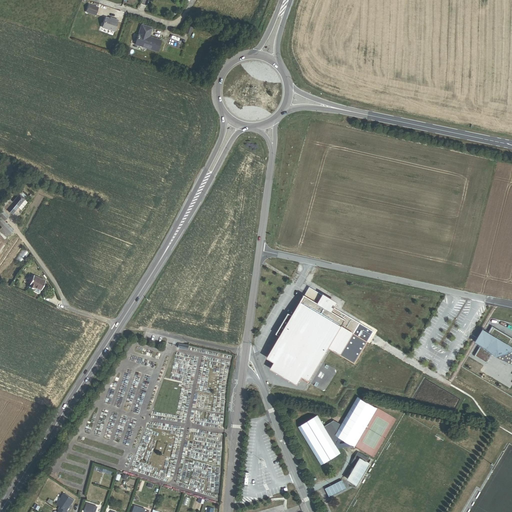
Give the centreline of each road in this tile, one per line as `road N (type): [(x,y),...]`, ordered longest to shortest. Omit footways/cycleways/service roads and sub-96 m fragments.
road 1 (primary): [(0,511),(209,172)]
road 2 (unclassified): [(511,304),(260,248)]
road 3 (secondary): [(511,145),(322,105)]
road 4 (tertiary): [(257,375),(313,511)]
road 5 (tertiary): [(241,371),(226,511)]
